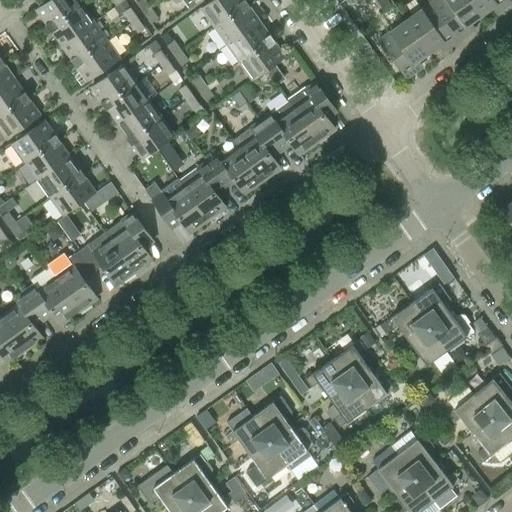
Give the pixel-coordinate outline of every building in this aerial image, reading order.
[(48,27),(81,4),(77,0),(48,0),(36,9),(48,27)] [(150,8),(144,0),(139,0),(136,2),(143,13),(150,8)] [(180,0),(187,9),(199,0),(180,0)] [(214,26),(246,3),(243,0),(212,0),(201,8),(214,26)] [(481,15),(470,0),(433,0),(431,1),(459,40),(470,32),(466,25),(481,15)] [(511,2),(509,0),(470,0),(481,15),(495,4),(500,11),(511,2)] [(459,40),(431,1),(405,20),(428,52),(443,42),(447,48),(459,40)] [(226,44),(259,21),(246,3),(214,26),(226,44)] [(61,45),(93,22),(81,4),(48,27),(61,45)] [(137,18),(129,7),(123,12),(130,22),(137,18)] [(157,18),(150,8),(143,13),(151,23),(157,18)] [(144,28),(137,18),(130,22),(138,32),(144,28)] [(428,52),(405,20),(378,40),(405,78),(418,69),(413,63),(428,52)] [(239,62),(271,38),(259,21),(226,44),(239,62)] [(74,63),(106,39),(93,22),(61,45),(74,63)] [(252,80),(284,57),(271,38),(239,62),(252,80)] [(86,81),(119,58),(106,39),(74,63),(86,81)] [(180,51),(173,40),(166,45),(174,55),(180,51)] [(167,60),(160,49),(153,54),(161,65),(167,60)] [(187,61),(180,51),(174,55),(181,65),(187,61)] [(174,70),(167,60),(161,65),(168,75),(174,70)] [(0,88),(14,79),(1,61),(0,61),(0,88)] [(104,105),(136,82),(123,64),(91,87),(104,105)] [(277,68),(268,75),(276,86),(285,79),(277,68)] [(205,86),(198,75),(191,80),(199,90),(205,86)] [(0,114),(26,96),(14,79),(0,88),(0,114)] [(304,89),(287,101),(316,142),(327,134),(334,129),(321,109),(330,102),(315,81),(304,89)] [(116,122),(149,99),(136,82),(104,105),(116,122)] [(247,83),(238,90),(244,99),(253,92),(247,83)] [(192,95),(185,84),(178,89),(186,100),(192,95)] [(212,96),(205,86),(199,90),(206,100),(212,96)] [(238,90),(230,95),(238,107),(246,102),(244,99),(238,90)] [(199,105),(192,95),(186,100),(193,110),(199,105)] [(0,142),(39,114),(26,96),(0,114),(0,127),(0,142)] [(129,140),(161,117),(149,99),(116,122),(129,140)] [(270,113),(260,121),(275,142),(284,135),(298,155),(306,149),(316,142),(287,101),(270,113)] [(167,140),(174,135),(161,117),(129,140),(142,158),(157,147),(167,140)] [(24,162),(57,138),(44,120),(11,143),(24,162)] [(260,121),(233,140),(237,147),(262,181),(272,173),(280,168),(266,148),(275,142),(260,121)] [(191,123),(183,129),(191,140),(199,134),(191,123)] [(37,179),(69,156),(57,138),(24,162),(37,179)] [(167,140),(157,147),(165,158),(174,151),(167,140)] [(215,152),(205,160),(220,181),(230,174),(244,194),(252,188),(262,181),(237,147),(220,159),(215,152)] [(50,197),(82,174),(69,156),(37,179),(50,197)] [(195,167),(178,180),(207,220),(217,212),(225,207),(211,187),(220,181),(205,160),(195,167)] [(65,213),(95,192),(82,174),(50,197),(63,215),(65,213)] [(154,182),(144,189),(150,199),(166,220),(175,213),(189,233),(197,227),(207,220),(178,180),(177,178),(160,191),(154,182)] [(110,181),(97,190),(104,200),(117,191),(110,181)] [(511,201),(500,209),(511,225),(511,201)] [(15,222),(7,211),(1,216),(8,227),(15,222)] [(152,259),(138,240),(147,233),(132,212),(122,219),(126,226),(109,238),(134,272),(152,259)] [(63,215),(55,220),(60,227),(70,220),(65,213),(63,215)] [(55,220),(44,228),(53,241),(64,233),(60,227),(55,220)] [(22,232),(15,222),(8,227),(15,237),(22,232)] [(9,241),(2,231),(0,232),(0,242),(2,246),(9,241)] [(134,272),(109,238),(92,250),(87,244),(77,251),(92,272),(102,266),(115,285),(134,272)] [(97,298),(83,279),(92,272),(77,251),(67,258),(72,265),(54,277),(79,311),(97,298)] [(3,259),(3,263),(6,268),(11,269),(15,265),(16,260),(14,257),(8,255),(3,259)] [(79,311),(54,277),(37,289),(33,283),(22,290),(38,311),(47,305),(61,324),(79,311)] [(449,312),(438,296),(445,292),(438,283),(411,302),(428,326),(449,312)] [(42,338),(28,318),(38,311),(22,290),(12,297),(17,304),(0,316),(24,350),(42,338)] [(428,326),(411,302),(384,322),(390,330),(397,325),(408,341),(428,326)] [(446,350),(473,331),(467,323),(468,322),(464,315),(459,314),(454,319),(449,312),(428,326),(446,350)] [(24,350),(0,316),(0,354),(6,363),(24,350)] [(487,328),(479,317),(471,323),(479,334),(487,328)] [(446,350),(428,326),(408,341),(419,356),(412,361),(419,370),(446,350)] [(502,345),(496,336),(484,345),(491,353),(502,345)] [(369,369),(358,353),(365,349),(359,340),(331,359),(349,383),(369,369)] [(349,383),(331,359),(304,378),(311,387),(317,382),(328,398),(349,383)] [(270,363),(260,370),(267,381),(277,373),(270,363)] [(366,407),(393,388),(387,379),(380,384),(369,369),(349,383),(366,407)] [(295,373),(288,378),(300,395),(307,389),(295,373)] [(511,401),(505,395),(511,390),(499,373),(473,394),(491,417),(511,401)] [(366,407),(349,383),(328,398),(334,405),(327,410),(326,413),(331,420),(333,418),(339,427),(366,407)] [(491,417),(473,394),(466,386),(447,401),(454,409),(447,414),(453,423),(460,417),(472,432),(491,417)] [(279,397),(252,416),(269,440),(289,426),(284,419),(290,415),(290,412),(279,397)] [(511,403),(511,401),(491,417),(511,443),(511,403)] [(231,431),(225,435),(231,444),(238,439),(249,455),(269,440),(252,416),(246,408),(226,422),(231,431)] [(511,451),(511,443),(491,417),(472,432),(483,447),(477,452),(484,461),(493,454),(499,462),(511,451)] [(393,431),(385,421),(377,428),(384,438),(393,431)] [(289,426),(269,440),(286,464),(290,469),(310,455),(306,450),(313,445),(307,437),(309,435),(304,428),(301,428),(294,433),(289,426)] [(441,444),(447,440),(438,429),(433,433),(441,444)] [(434,462),(428,454),(432,451),(432,446),(423,433),(416,439),(410,431),(391,446),(415,477),(434,462)] [(338,434),(329,440),(337,451),(346,445),(338,434)] [(269,440),(249,455),(260,470),(253,475),(259,484),(286,464),(269,440)] [(345,464),(356,456),(348,446),(338,454),(345,464)] [(415,477),(391,446),(371,461),(377,469),(367,476),(377,490),(383,491),(390,485),(395,492),(415,477)] [(199,453),(172,473),(190,497),(210,483),(205,476),(207,474),(212,471),(212,468),(207,461),(205,462),(199,453)] [(450,488),(459,481),(453,472),(446,477),(434,462),(415,477),(439,509),(456,496),(450,488)] [(166,465),(136,486),(148,503),(158,496),(169,511),(190,497),(172,473),(166,465)] [(434,511),(439,509),(415,477),(395,492),(406,507),(400,511),(434,511)] [(210,483),(190,497),(200,511),(221,511),(234,502),(228,493),(221,498),(210,483)] [(350,511),(346,506),(353,501),(346,493),(339,498),(333,490),(313,504),(319,511),(350,511)] [(288,493),(266,508),(268,511),(280,511),(295,502),(288,493)] [(200,511),(190,497),(169,511),(200,511)]
